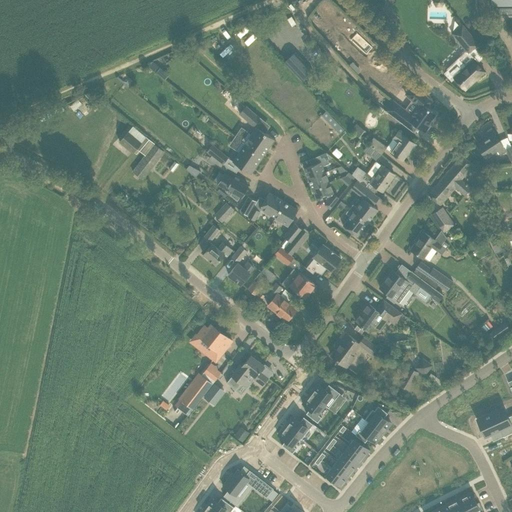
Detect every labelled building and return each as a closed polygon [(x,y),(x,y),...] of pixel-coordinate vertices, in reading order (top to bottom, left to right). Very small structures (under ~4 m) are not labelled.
[(378,7),(388,23),(395,18),(385,3),(378,7)] [(451,33),(466,51),(468,54),(479,45),(462,24),(451,33)] [(437,32),(440,35),(445,33),(446,29),(442,26),(438,27),(437,32)] [(294,52),(284,61),(302,80),(312,71),(294,52)] [(447,70),(443,73),(451,81),(454,79),(464,90),(484,71),(477,64),(473,59),(464,68),(457,61),(447,70)] [(164,79),(169,73),(151,60),(147,66),(164,79)] [(427,107),(431,101),(414,85),(405,94),(417,105),(410,114),(393,100),(385,110),(413,132),(417,126),(425,132),(433,121),(431,120),(436,114),(427,107)] [(260,119),(246,106),(239,113),(253,126),(260,119)] [(293,109),(289,115),(293,118),(297,112),(293,109)] [(321,115),(334,128),(339,124),(326,111),(321,115)] [(356,124),(351,131),(361,139),(367,132),(356,124)] [(244,144),(263,156),(274,139),(264,132),(265,131),(257,125),(244,144)] [(483,134),(486,139),(477,145),(485,158),(497,150),(500,155),(506,151),(504,148),(494,134),(495,134),(491,128),(483,134)] [(119,142),(133,152),(145,137),(137,130),(136,132),(131,129),(129,133),(127,131),(119,142)] [(397,143),(391,152),(394,154),(402,160),(409,150),(411,151),(416,144),(408,138),(403,135),(397,132),(392,139),(397,143)] [(373,137),(368,145),(380,155),(386,147),(373,137)] [(132,171),(143,179),(164,152),(153,144),(132,171)] [(250,174),(263,156),(244,144),(232,161),(250,174)] [(207,151),(223,164),(227,158),(211,145),(207,151)] [(380,155),(368,145),(363,151),(376,161),(380,155)] [(326,152),(320,155),(322,161),(332,157),(326,152)] [(428,194),(435,201),(440,205),(455,187),(465,195),(471,188),(461,179),(473,165),(461,155),(428,194)] [(180,175),(185,167),(174,160),(169,168),(180,175)] [(360,174),(356,178),(365,186),(374,193),(378,188),(382,191),(394,174),(386,168),(375,161),(367,174),(365,172),(363,176),(360,174)] [(325,172),(320,162),(304,168),(308,179),(325,172)] [(195,168),(191,173),(196,177),(201,171),(195,168)] [(165,180),(175,183),(178,175),(168,171),(165,180)] [(248,186),(224,172),(217,184),(231,192),(230,194),(237,200),(239,196),(241,198),(248,186)] [(329,182),(325,172),(308,179),(312,189),(329,182)] [(354,177),(348,172),(346,175),(352,180),(354,177)] [(353,186),(362,194),(366,188),(357,181),(353,186)] [(333,194),(329,182),(312,189),(316,200),(325,196),(327,201),(324,204),(329,209),(338,198),(333,194)] [(275,217),(284,202),(269,192),(259,208),(275,217)] [(247,216),(256,201),(248,196),(240,210),(247,216)] [(368,222),(378,209),(363,198),(356,207),(352,204),(350,208),(365,220),(368,222)] [(341,201),(337,206),(341,209),(345,204),(341,201)] [(287,226),(297,209),(284,202),(275,217),(282,221),(281,223),(287,226)] [(215,216),(221,221),(233,209),(227,203),(215,216)] [(254,220),(260,211),(253,207),(248,216),(254,220)] [(368,222),(365,220),(350,208),(345,213),(349,216),(342,225),(357,236),(368,222)] [(447,215),(437,222),(438,222),(445,233),(455,227),(447,216),(447,215)] [(203,237),(210,242),(220,230),(213,225),(203,237)] [(293,225),(284,236),(291,242),(295,237),(300,231),(293,225)] [(419,238),(411,249),(422,257),(428,261),(435,251),(436,251),(446,237),(441,230),(434,240),(421,231),(417,237),(419,238)] [(291,255),(301,243),(295,238),(295,237),(291,242),(285,250),(291,255)] [(212,244),(203,254),(215,264),(224,254),(227,256),(232,250),(222,242),(217,248),(212,244)] [(330,271),(341,258),(323,244),(313,257),(314,258),(306,268),(312,273),(315,270),(320,275),(326,268),(330,271)] [(232,257),(238,262),(247,251),(240,246),(232,257)] [(275,254),(287,264),(292,258),(280,248),(275,254)] [(453,282),(433,268),(431,270),(420,262),(413,272),(424,281),(434,288),(438,283),(447,290),(453,282)] [(228,274),(241,284),(249,274),(253,268),(247,263),(243,269),(236,264),(228,274)] [(259,273),(270,282),(275,276),(264,268),(259,273)] [(296,270),(290,277),(294,280),(289,285),(305,298),(311,291),(312,292),(314,291),(315,289),(316,287),(314,286),(315,285),(296,270)] [(419,288),(424,281),(413,272),(411,271),(404,280),(392,270),(379,287),(399,302),(411,285),(413,283),(419,288)] [(248,289),(255,295),(261,287),(254,281),(248,289)] [(265,295),(271,300),(281,288),(275,283),(265,295)] [(443,295),(438,291),(433,297),(438,301),(443,295)] [(261,293),(256,298),(260,301),(264,296),(261,293)] [(273,302),(271,301),(267,305),(287,321),(296,308),(279,295),(273,302)] [(358,323),(354,329),(361,334),(365,329),(368,331),(373,324),(379,329),(387,320),(395,309),(391,306),(383,300),(376,310),(368,304),(363,311),(363,312),(362,314),(360,314),(355,321),(358,323)] [(491,332),(496,339),(510,329),(504,322),(491,332)] [(204,325),(196,334),(212,347),(206,355),(215,362),(232,341),(212,325),(209,329),(204,325)] [(336,348),(331,355),(338,361),(346,367),(356,354),(353,352),(356,347),(353,345),(356,341),(347,334),(344,331),(335,343),(333,346),(336,348)] [(358,345),(371,354),(376,347),(363,338),(358,345)] [(191,371),(181,362),(188,354),(179,346),(163,363),(182,380),(191,371)] [(231,376),(226,382),(235,390),(240,383),(242,384),(246,379),(250,374),(255,377),(264,366),(250,355),(242,366),(240,365),(231,375),(231,376)] [(416,365),(426,373),(432,365),(422,357),(416,365)] [(400,385),(408,389),(418,372),(409,367),(400,385)] [(194,383),(181,400),(193,409),(215,380),(205,372),(200,378),(195,384),(194,383)] [(260,373),(255,380),(262,385),(267,379),(260,373)] [(257,395),(269,405),(285,387),(273,377),(257,395)] [(314,390),(310,394),(325,405),(324,405),(328,408),(340,393),(328,384),(325,389),(317,383),(313,389),(314,390)] [(216,384),(205,399),(210,403),(221,388),(216,384)] [(306,397),(302,403),(309,409),(306,413),(317,422),(321,417),(317,414),(324,405),(325,405),(310,394),(307,398),(306,397)] [(163,401),(160,405),(166,409),(169,405),(163,401)] [(372,409),(364,419),(368,422),(382,432),(386,428),(386,429),(391,423),(384,418),(387,413),(378,405),(374,410),(372,409)] [(504,408),(478,420),(485,436),(500,429),(504,436),(511,432),(511,422),(511,423),(504,408)] [(288,422),(285,426),(299,437),(301,439),(313,424),(303,417),(299,421),(292,416),(288,421),(288,422)] [(359,430),(355,435),(365,442),(368,437),(376,443),(380,437),(379,437),(382,432),(368,422),(361,431),(359,430)] [(234,435),(242,441),(249,433),(240,426),(234,435)] [(278,434),(277,434),(285,440),(281,445),(292,453),(296,448),(293,446),(299,437),(285,426),(283,429),(282,429),(278,434)] [(354,438),(348,446),(363,458),(366,454),(365,453),(368,450),(369,450),(354,438)] [(348,446),(342,453),(357,464),(360,460),(360,461),(363,458),(348,446)] [(342,453),(337,460),(352,472),(355,468),(354,467),(357,464),(342,453)] [(337,460),(331,467),(346,478),(348,475),(349,476),(352,472),(337,460)] [(331,467),(325,475),(341,487),(344,483),(343,482),(346,478),(331,467)] [(232,474),(223,485),(236,496),(247,482),(266,497),(273,488),(249,470),(245,475),(238,470),(234,475),(232,474)] [(465,495),(460,498),(467,511),(476,511),(480,510),(470,491),(464,494),(465,495)] [(207,505),(204,508),(209,511),(229,511),(234,507),(222,498),(219,503),(211,498),(206,505),(207,505)] [(456,499),(451,501),(456,511),(467,511),(460,498),(456,500),(456,499)] [(447,504),(443,506),(446,511),(456,511),(451,501),(447,503),(447,504)]
